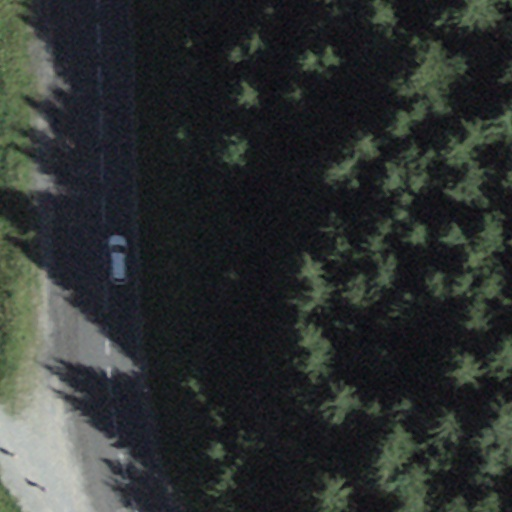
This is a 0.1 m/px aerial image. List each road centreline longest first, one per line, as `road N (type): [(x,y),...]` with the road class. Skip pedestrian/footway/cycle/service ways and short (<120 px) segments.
road 1 (secondary): [(138,511),(114,398),(99,0)]
road 2 (track): [(109,511),(6,449),(0,432)]
